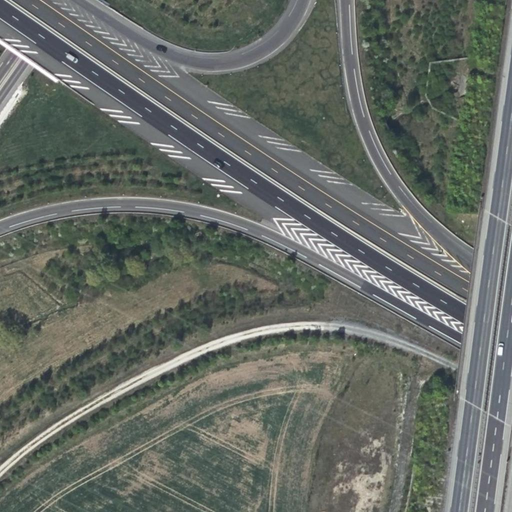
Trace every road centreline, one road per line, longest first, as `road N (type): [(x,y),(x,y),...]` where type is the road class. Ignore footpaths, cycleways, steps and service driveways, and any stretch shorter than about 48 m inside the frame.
road 1 (motorway): [(0,8),(364,255),(511,339)]
road 2 (motorway): [(511,311),(375,233),(32,0)]
road 3 (motorway): [(0,224),(45,209),(130,202),(227,219),(511,364)]
road 4 (primary): [(511,116),(454,511)]
road 5 (motorway): [(511,285),(425,225),(378,167),(351,92),(341,0)]
road 6 (motorway): [(300,0),(270,44),(206,63),(165,52),(77,0)]
road 7 (primary): [(481,511),(511,297)]
